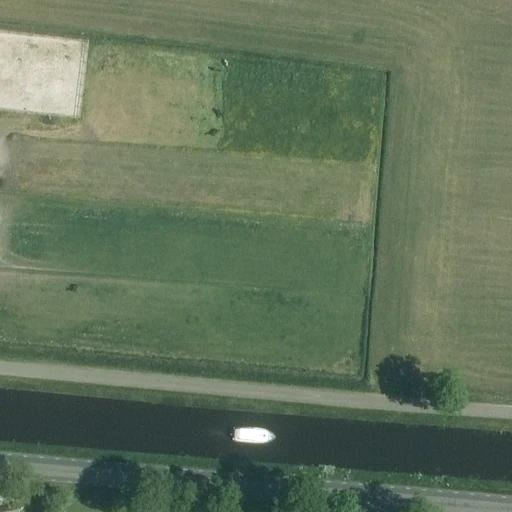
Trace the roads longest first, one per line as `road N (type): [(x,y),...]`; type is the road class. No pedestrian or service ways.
road 1 (unclassified): [(511,411),(0,369)]
road 2 (secondary): [(511,510),(0,469)]
